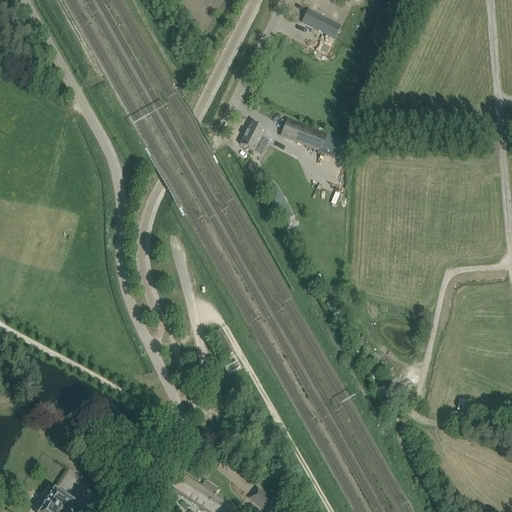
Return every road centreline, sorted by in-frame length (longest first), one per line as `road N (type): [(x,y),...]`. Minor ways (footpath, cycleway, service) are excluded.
road 1 (unclassified): [(128,511),(174,439),(177,414),(123,276),(118,181),(105,142),(24,0)]
road 2 (track): [(489,0),(509,264)]
road 3 (unclassified): [(218,138),(286,0)]
